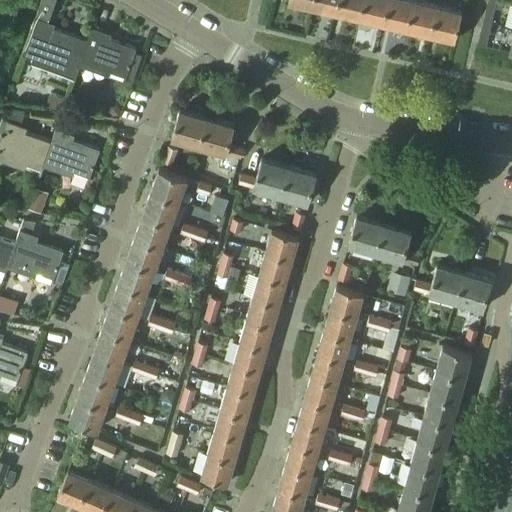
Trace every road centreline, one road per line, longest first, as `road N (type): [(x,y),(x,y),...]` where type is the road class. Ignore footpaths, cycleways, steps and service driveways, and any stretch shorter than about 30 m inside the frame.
road 1 (residential): [(17,511),(23,471),(190,33)]
road 2 (residential): [(243,511),(277,433),(280,358),(355,124)]
road 3 (residential): [(355,124),(190,33)]
road 4 (residential): [(511,146),(355,124)]
